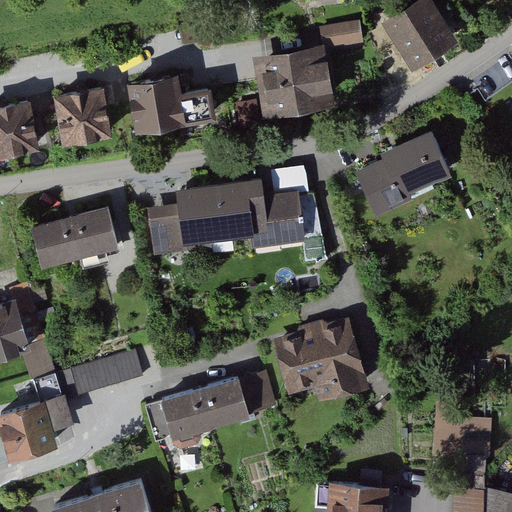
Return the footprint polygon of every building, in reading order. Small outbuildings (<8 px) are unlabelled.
[(432,0),(395,24),(424,70),(469,42),(442,0),(432,0)] [(323,23),(325,47),(365,43),(363,19),(323,23)] [(338,48),(258,59),(267,122),(347,111),(338,48)] [(189,80),(135,88),(143,140),(197,132),(189,80)] [(102,88),(58,96),(66,137),(109,129),(102,88)] [(28,102),(0,107),(0,151),(37,144),(28,102)] [(439,133),(389,157),(412,199),(461,174),(439,133)] [(389,157),(363,171),(386,216),(413,202),(412,199),(389,157)] [(264,182),(219,186),(223,235),(256,232),(258,250),(308,247),(302,193),(266,196),(264,182)] [(200,237),(223,235),(219,186),(185,190),(187,210),(152,213),(157,258),(201,252),(200,237)] [(114,210),(79,219),(89,259),(125,250),(114,210)] [(79,219),(40,228),(50,269),(89,259),(79,219)] [(20,297),(0,302),(0,353),(35,344),(31,329),(45,325),(35,286),(18,290),(20,297)] [(352,307),(275,329),(294,396),(321,389),(324,402),(376,388),(352,307)] [(142,348),(66,371),(72,391),(74,398),(150,375),(142,348)] [(262,368),(145,402),(155,437),(272,403),(262,368)] [(72,391),(5,412),(18,455),(67,441),(62,426),(80,421),(74,398),(72,391)] [(475,402),(445,400),(441,448),(497,452),(499,419),(474,418),(475,402)] [(159,511),(150,477),(65,499),(68,511),(159,511)] [(397,511),(399,482),(339,479),(336,511),(397,511)] [(511,511),(511,489),(493,486),(457,485),(457,511),(511,511)]
